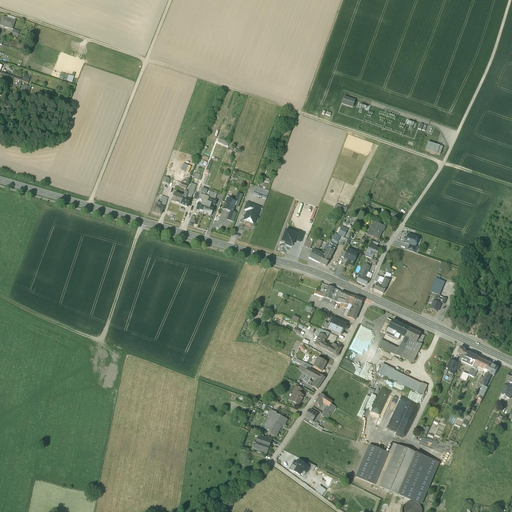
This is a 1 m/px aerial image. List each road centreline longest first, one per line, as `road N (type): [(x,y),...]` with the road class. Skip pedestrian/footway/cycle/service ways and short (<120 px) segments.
road 1 (secondary): [(364,294),(308,270),(0,180)]
road 2 (track): [(304,413),(101,342),(0,297)]
road 3 (track): [(146,59),(304,117),(348,0)]
road 4 (residential): [(369,296),(329,376),(270,463),(304,487)]
road 5 (track): [(426,186),(447,166),(511,15)]
road 6 (track): [(89,206),(146,59)]
road 7 (secondary): [(511,361),(369,296)]
road 8 (track): [(0,10),(146,59)]
road 9 (track): [(304,117),(446,166)]
road 10 (track): [(101,342),(142,221)]
road 11 (residential): [(364,294),(426,186)]
